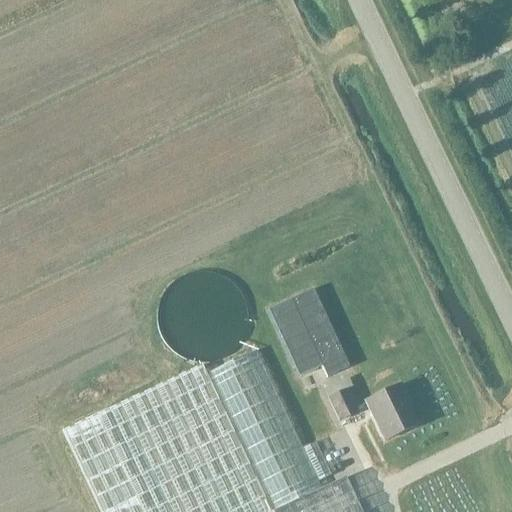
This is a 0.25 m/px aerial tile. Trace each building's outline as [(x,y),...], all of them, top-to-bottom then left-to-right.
[(242,325),(242,316),(242,308),(239,299),(235,291),(230,284),(224,279),(215,274),(206,271),(197,270),(187,271),(181,273),(174,276),(167,282),(161,287),(155,296),(153,304),(151,315),(151,324),(154,332),(158,341),(163,348),(171,354),(177,358),(185,361),(194,362),(205,361),(214,359),(222,354),(228,349),(233,345),(239,335),(242,325)] [(321,367),(326,378),(348,368),(312,290),(268,311),(299,377),(321,367)] [(96,416),(60,433),(97,511),(360,511),(344,478),(321,489),(318,483),(330,477),(315,443),(302,449),(257,351),(207,375),(202,365),(96,416)] [(384,441),(414,427),(403,403),(407,401),(399,385),(366,401),(384,441)] [(339,421),(358,412),(347,389),(328,398),(339,421)]
